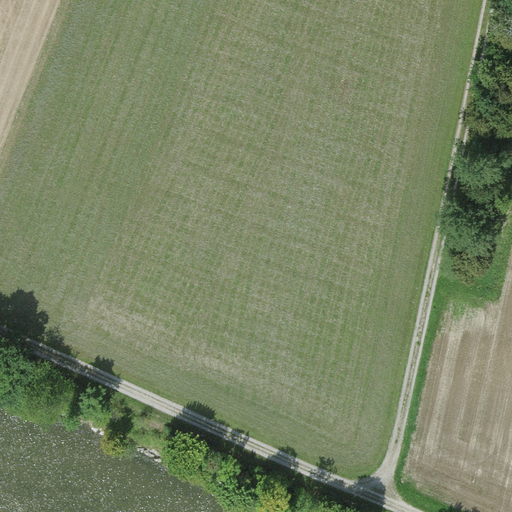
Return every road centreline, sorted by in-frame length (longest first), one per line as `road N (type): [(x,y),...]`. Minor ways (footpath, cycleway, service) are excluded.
road 1 (track): [(500,0),(383,501)]
road 2 (track): [(0,328),(408,511)]
